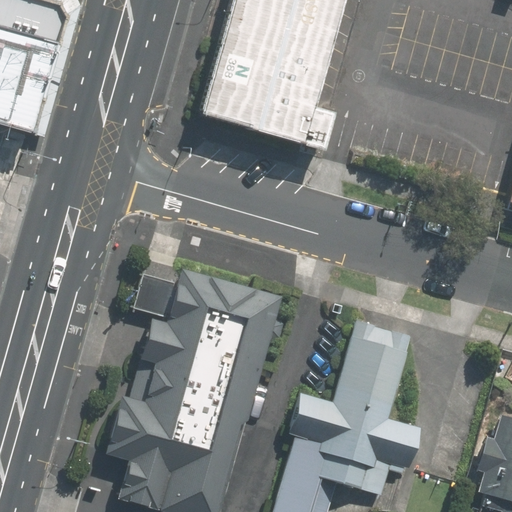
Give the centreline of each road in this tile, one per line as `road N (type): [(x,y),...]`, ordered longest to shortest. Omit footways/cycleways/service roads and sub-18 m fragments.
road 1 (residential): [(83,168),(511,284)]
road 2 (primary): [(83,168),(0,472)]
road 3 (primary): [(132,0),(83,168)]
